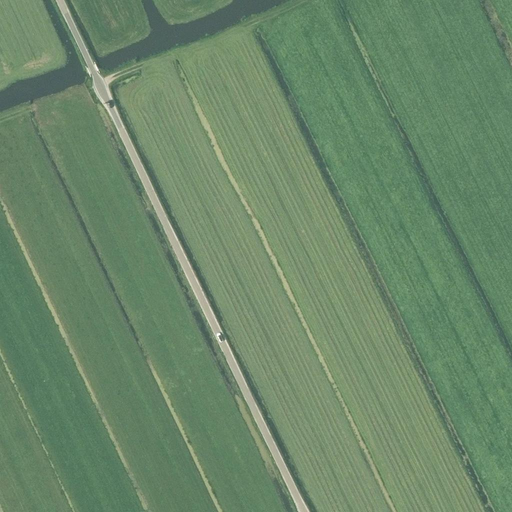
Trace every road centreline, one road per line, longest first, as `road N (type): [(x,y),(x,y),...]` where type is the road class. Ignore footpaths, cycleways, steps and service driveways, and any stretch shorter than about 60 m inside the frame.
road 1 (unclassified): [(304,511),(59,0)]
road 2 (track): [(99,85),(299,0)]
